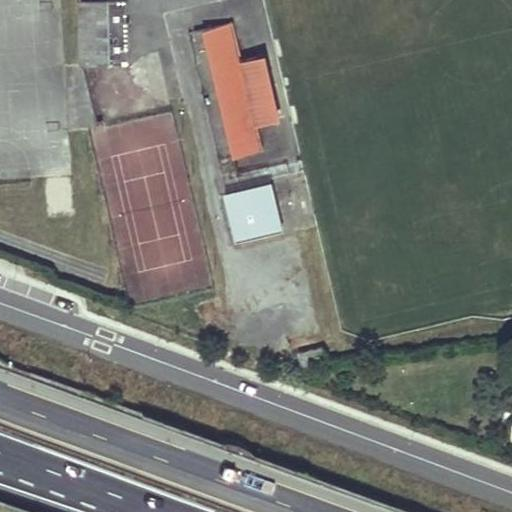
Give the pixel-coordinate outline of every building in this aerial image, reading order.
[(125,0),(79,2),(81,62),(127,61),(125,0)] [(237,19),(188,30),(192,49),(202,46),(228,157),(267,148),(261,123),(246,58),(237,19)] [(273,52),(246,58),(261,123),(288,117),(273,52)] [(271,182),(227,193),(238,238),(283,228),(271,182)] [(297,351),(298,357),(300,364),(327,361),(323,344),(297,351)]
